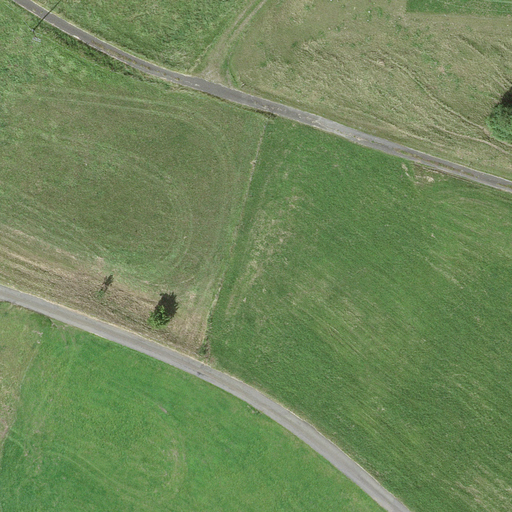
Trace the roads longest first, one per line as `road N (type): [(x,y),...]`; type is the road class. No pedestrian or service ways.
road 1 (track): [(511,188),(192,86),(94,48),(21,0)]
road 2 (unclassified): [(0,291),(233,388),(302,432),(396,511)]
